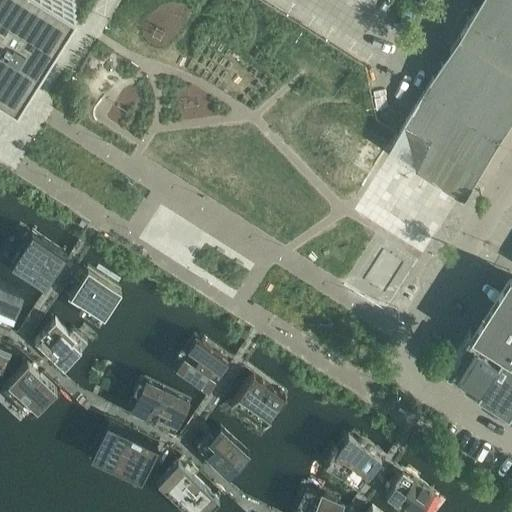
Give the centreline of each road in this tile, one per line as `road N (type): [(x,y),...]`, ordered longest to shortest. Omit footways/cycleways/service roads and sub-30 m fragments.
road 1 (unclassified): [(511,441),(406,374),(401,347),(511,180)]
road 2 (unknown): [(351,511),(435,392)]
road 3 (residential): [(87,0),(18,111)]
